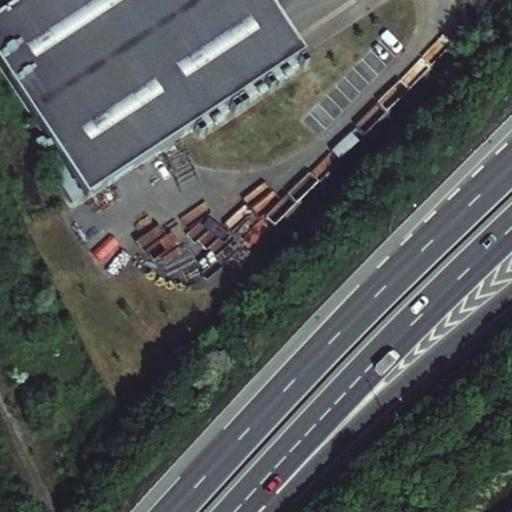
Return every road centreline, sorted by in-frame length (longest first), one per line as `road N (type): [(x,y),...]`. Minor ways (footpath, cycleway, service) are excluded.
road 1 (trunk): [(511,165),(380,291),(175,511)]
road 2 (trunk): [(236,511),(511,226)]
road 3 (trunk): [(262,511),(511,296)]
